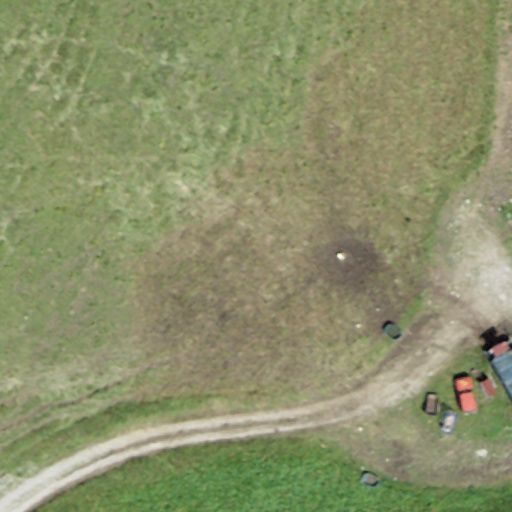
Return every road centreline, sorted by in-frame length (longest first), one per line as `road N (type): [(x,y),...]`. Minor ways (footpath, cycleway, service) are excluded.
road 1 (track): [(359,404),(85,468),(20,511)]
road 2 (track): [(511,319),(447,366),(359,404)]
